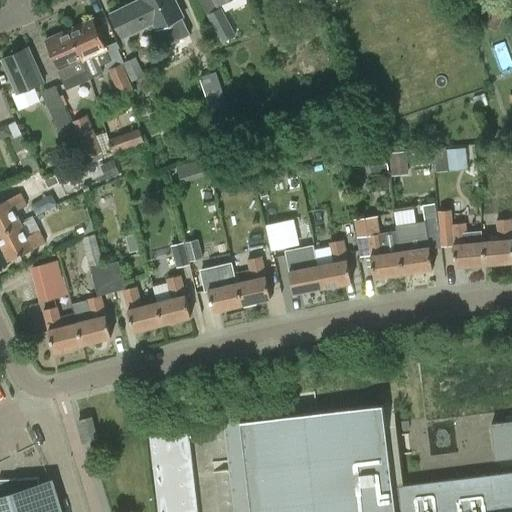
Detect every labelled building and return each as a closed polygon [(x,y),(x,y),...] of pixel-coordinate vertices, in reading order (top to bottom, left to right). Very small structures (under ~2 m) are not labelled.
[(124,39),(156,23),(144,0),(140,0),(111,14),(124,39)] [(144,0),(156,23),(168,46),(191,34),(174,0),(144,0)] [(223,42),(237,35),(222,7),(208,15),(223,42)] [(106,49),(107,49),(94,19),(71,30),(70,30),(92,78),(104,73),(101,65),(111,61),(106,49)] [(46,41),(59,70),(64,82),(88,71),(91,79),(92,78),(70,30),(71,30),(46,41)] [(17,94),(44,82),(29,48),(2,60),(17,94)] [(121,98),(135,92),(122,63),(109,69),(121,98)] [(231,120),(216,72),(201,76),(216,125),(231,120)] [(65,141),(78,136),(65,106),(51,112),(64,142),(65,141)] [(79,136),(88,157),(103,150),(88,115),(72,121),(79,136)] [(115,154),(145,142),(139,126),(109,139),(115,154)] [(78,136),(65,141),(76,167),(90,161),(88,157),(79,136),(78,136)] [(438,148),(439,169),(468,168),(467,146),(438,148)] [(409,151),(394,151),(393,172),(409,173),(409,151)] [(193,162),(197,177),(209,173),(205,158),(193,162)] [(45,180),(48,188),(59,182),(56,175),(45,180)] [(0,234),(21,224),(15,212),(27,206),(20,193),(0,202),(0,234)] [(439,223),(453,222),(451,210),(438,211),(439,223)] [(404,274),(401,252),(385,254),(382,234),(379,215),(354,219),(356,228),(360,257),(371,256),(374,279),(404,274)] [(498,220),(499,240),(483,242),(485,264),(511,261),(511,228),(511,219),(498,220)] [(401,252),(404,274),(433,270),(427,227),(425,220),(396,225),(401,252)] [(271,250),(282,247),(277,222),(265,224),(271,250)] [(485,264),(483,242),(467,244),(466,223),(452,224),(456,267),(485,264)] [(27,236),(21,224),(0,234),(0,241),(10,261),(45,243),(39,230),(27,236)] [(90,268),(104,264),(96,234),(82,237),(90,268)] [(203,258),(198,239),(185,242),(190,262),(203,258)] [(331,243),(334,263),(319,265),(323,288),(352,282),(344,240),(331,243)] [(184,242),(171,245),(177,268),(190,264),(184,242)] [(323,288),(319,265),(304,268),(300,249),(286,251),(294,293),(323,288)] [(248,259),(252,279),(237,282),(242,304),(271,298),(262,256),(248,259)] [(242,304),(237,282),(222,286),(218,266),(204,269),(213,311),(242,304)] [(167,279),(172,299),(157,303),(162,324),(192,316),(181,275),(167,279)] [(64,295),(60,277),(37,283),(41,301),(64,295)] [(162,324),(157,303),(142,306),(137,287),(123,290),(133,331),(162,324)] [(77,323),(83,344),(111,337),(101,296),(72,303),(77,323)] [(54,351),(83,344),(77,323),(62,327),(57,307),(44,310),(54,351)] [(511,511),(511,472),(404,485),(394,403),(223,423),(234,511),(511,511)] [(84,443),(97,439),(92,418),(79,421),(84,443)] [(511,420),(492,423),(496,459),(511,457),(511,420)] [(410,429),(409,421),(401,422),(402,430),(410,429)] [(150,434),(158,511),(197,511),(188,429),(150,434)] [(0,511),(61,511),(52,482),(39,486),(39,478),(0,480),(0,511)]
